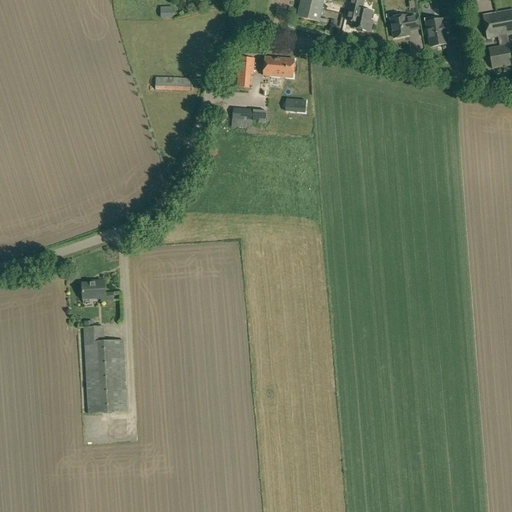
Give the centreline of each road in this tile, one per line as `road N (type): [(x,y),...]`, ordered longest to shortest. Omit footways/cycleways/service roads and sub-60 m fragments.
road 1 (unclassified): [(0,267),(70,249),(149,214),(177,182),(224,55),(252,34),(274,37)]
road 2 (unclassified): [(274,37),(511,90)]
